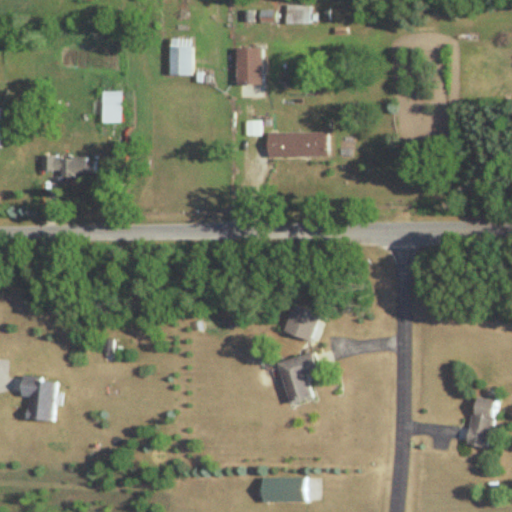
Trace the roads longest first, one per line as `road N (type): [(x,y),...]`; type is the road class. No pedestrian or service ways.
road 1 (residential): [(511,228),(0,235)]
road 2 (residential): [(409,230),(411,405),(400,511)]
